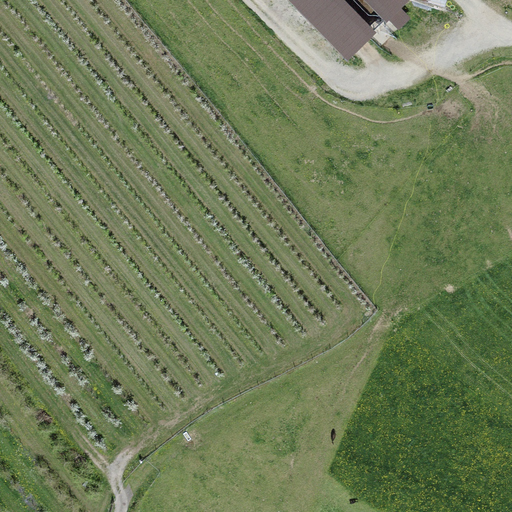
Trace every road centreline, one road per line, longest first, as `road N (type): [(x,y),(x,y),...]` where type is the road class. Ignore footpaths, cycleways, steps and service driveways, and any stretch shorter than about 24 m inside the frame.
road 1 (track): [(282,392),(166,462),(130,511)]
road 2 (track): [(265,0),(348,79),(380,85),(413,78)]
